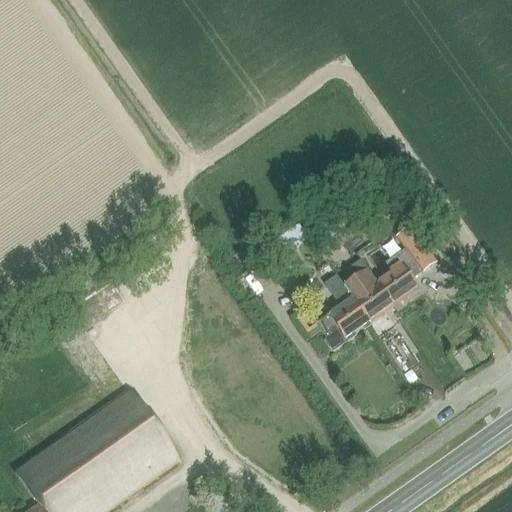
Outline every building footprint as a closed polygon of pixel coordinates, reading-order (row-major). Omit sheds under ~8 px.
[(374,283),(391,308),(414,292),(415,291),(408,281),(419,273),(420,274),(433,266),(407,230),(395,238),(404,251),(384,265),(389,273),(374,283)] [(391,308),(374,283),(358,262),(349,269),(355,278),(341,288),(334,278),(334,279),(367,325),(391,308)] [(344,341),(367,325),(334,279),(326,285),(341,306),(326,316),(313,325),(331,351),(344,342),(344,341)] [(106,511),(176,463),(126,393),(12,473),(36,508),(30,511),(106,511)] [(342,475),(337,479),(343,487),(348,483),(342,475)]
